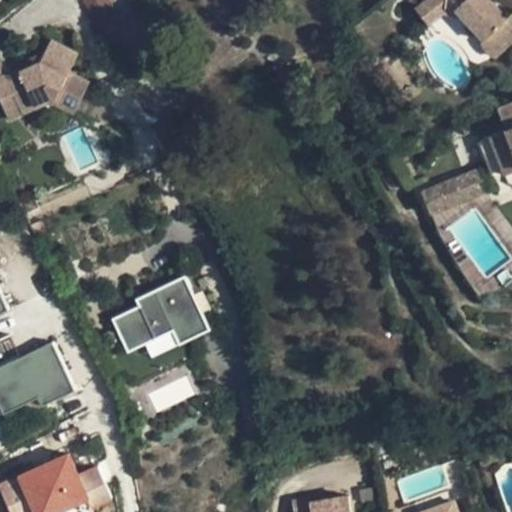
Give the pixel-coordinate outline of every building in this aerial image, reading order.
[(117,16),(108,0),(83,0),(98,28),(117,16)] [(445,0),(425,0),(415,8),(429,24),(443,14),(445,14),(445,0)] [(497,55),(511,41),(511,12),(507,17),(491,0),(445,0),(445,14),(461,15),(485,40),(483,42),(485,47),(487,50),(490,53),(493,55),(497,55)] [(0,102),(13,96),(22,114),(49,101),(75,114),(89,85),(69,75),(78,57),(51,43),(40,64),(21,73),(20,71),(19,71),(5,78),(0,80),(0,102)] [(19,71),(20,71),(21,73),(40,64),(45,54),(17,67),(19,71)] [(13,96),(0,102),(0,103),(8,120),(22,114),(13,96)] [(508,123),(511,121),(511,102),(502,106),(508,123)] [(511,128),(478,142),(493,181),(506,176),(509,182),(511,183),(511,128)] [(93,168),(81,173),(83,179),(95,173),(93,168)] [(487,191),(478,168),(471,171),(480,194),(487,191)] [(480,194),(471,171),(422,191),(430,212),(463,200),(480,194)] [(463,200),(430,212),(439,233),(468,213),(463,200)] [(209,329),(184,277),(136,300),(140,307),(114,319),(129,350),(173,329),(179,343),(209,329)] [(0,312),(8,309),(0,292),(0,312)] [(74,390),(52,343),(0,367),(0,406),(3,413),(40,396),(43,405),(74,390)] [(66,455),(0,484),(0,487),(11,511),(58,511),(89,499),(94,509),(113,500),(98,465),(76,475),(66,455)] [(312,497),(294,500),(295,511),(352,511),(350,496),(312,502),(312,497)]
